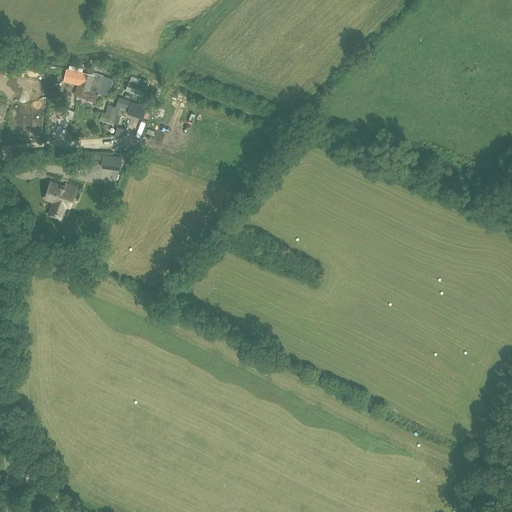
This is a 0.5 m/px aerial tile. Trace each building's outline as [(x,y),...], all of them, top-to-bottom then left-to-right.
[(82,95),(81,98),(86,100),(96,103),(99,94),(107,97),(113,79),(104,75),(96,73),(95,75),(73,70),(73,72),(71,71),(68,82),(79,83),(75,93),(82,95)] [(139,83),(136,82),(130,81),(127,91),(144,96),(149,80),(140,78),(139,83)] [(121,116),(125,117),(126,112),(140,116),(143,108),(129,104),(130,101),(120,98),(116,108),(109,105),(106,114),(103,113),(101,119),(118,125),(121,116)] [(117,127),(115,135),(125,137),(127,129),(117,127)] [(52,205),(51,209),(56,211),(55,212),(58,213),(58,212),(63,214),(64,210),(65,210),(66,205),(70,207),(72,201),(76,188),(66,184),(65,187),(51,182),(45,198),(54,201),(52,205)]
